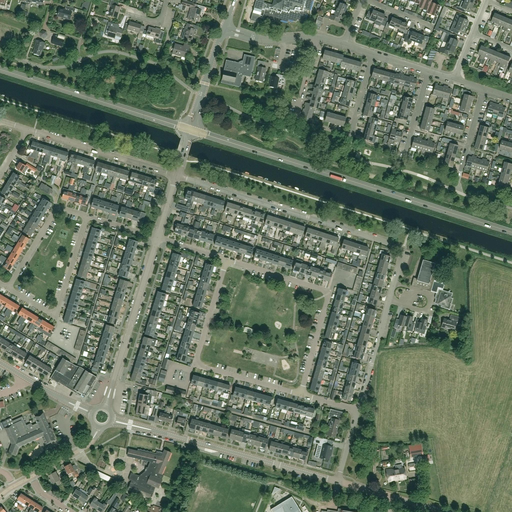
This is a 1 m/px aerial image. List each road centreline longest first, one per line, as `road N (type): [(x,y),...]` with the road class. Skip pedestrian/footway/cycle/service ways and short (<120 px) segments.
road 1 (primary): [(511,232),(192,130)]
road 2 (residential): [(393,283),(403,247),(176,175)]
road 3 (tertiary): [(337,481),(111,420)]
road 4 (unclassified): [(300,394),(329,291),(226,259)]
road 5 (primary): [(186,128),(0,69)]
road 6 (tertiary): [(105,407),(157,237)]
road 7 (residential): [(85,215),(55,316),(7,287)]
road 8 (unclassified): [(176,175),(27,129)]
road 9 (residential): [(7,287),(54,209),(85,215)]
